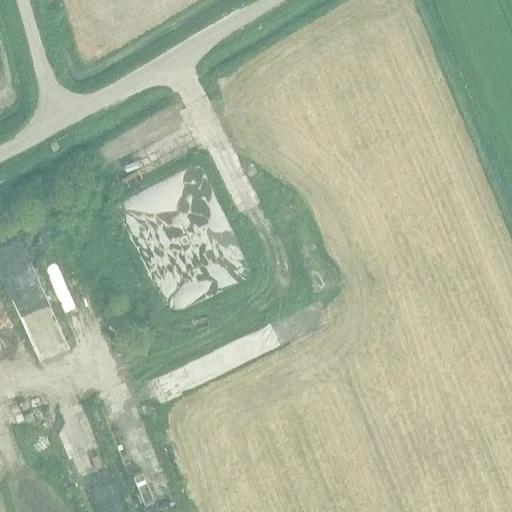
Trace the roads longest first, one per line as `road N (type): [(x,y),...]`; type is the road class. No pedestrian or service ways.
road 1 (unclassified): [(55,119),(272,0)]
road 2 (unclassified): [(55,119),(21,0)]
